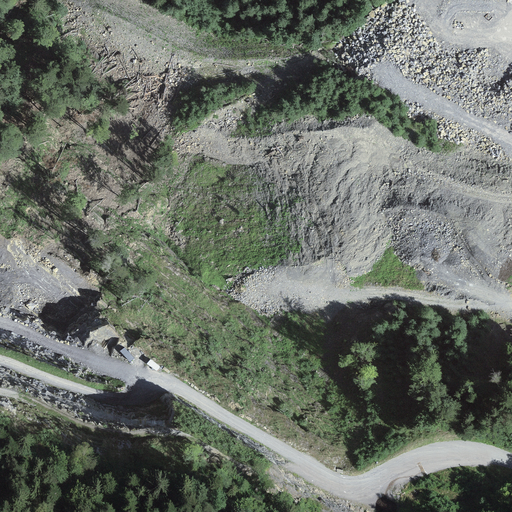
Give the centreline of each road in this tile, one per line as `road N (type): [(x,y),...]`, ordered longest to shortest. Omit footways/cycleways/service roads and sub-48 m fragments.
road 1 (track): [(0,315),(100,350),(350,484),(437,456),(511,460)]
road 2 (track): [(301,511),(290,497),(191,438),(83,430),(0,393)]
